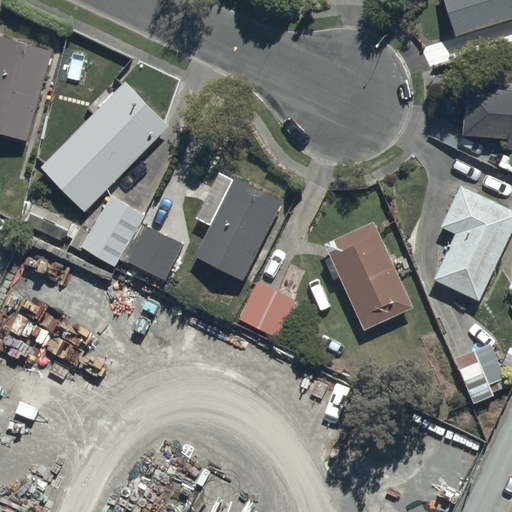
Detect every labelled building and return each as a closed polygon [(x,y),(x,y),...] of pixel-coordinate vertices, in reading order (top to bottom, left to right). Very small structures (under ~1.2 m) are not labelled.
[(511,24),(511,0),(441,0),(454,41),(511,24)] [(0,138),(27,146),(53,55),(3,41),(2,44),(0,43),(0,138)] [(171,131),(125,86),(42,171),(87,216),(171,131)] [(511,92),(464,93),(462,141),(505,144),(506,151),(511,150),(511,92)] [(200,261),(245,284),(285,206),(221,173),(197,220),(212,227),(197,256),(184,249),(186,246),(148,227),(129,264),(185,292),(200,261)] [(511,235),(511,213),(462,189),(441,231),(457,240),(436,282),(478,303),(511,235)] [(84,253),(115,270),(144,219),(111,200),(90,237),(79,230),(70,247),(83,254),(84,253)] [(71,226),(33,208),(25,225),(63,243),(71,226)] [(414,311),(375,226),(335,244),(339,252),(331,256),(366,333),(414,311)] [(299,304),(257,284),(238,323),(279,343),(299,304)] [(457,363),(475,407),(496,399),(491,387),(504,382),(490,349),(457,363)]
